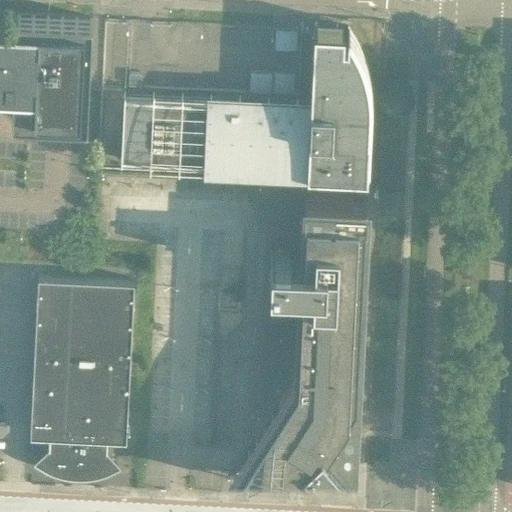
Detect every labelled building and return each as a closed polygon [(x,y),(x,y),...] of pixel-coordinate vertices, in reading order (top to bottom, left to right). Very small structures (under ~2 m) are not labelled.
[(16,28),(0,27),(0,80),(13,81),(11,118),(70,121),(87,121),(89,90),(92,17),(16,13),(16,28)] [(370,86),(370,81),(369,75),(367,69),(366,63),(364,57),(362,52),(360,46),(357,41),(354,35),(351,30),(348,25),(347,29),(345,29),(313,28),(310,101),(125,92),(125,89),(124,89),(121,158),(122,155),(307,164),(307,166),(367,169),(371,103),(371,97),(371,92),(370,86)] [(297,88),(298,70),(252,69),(251,86),(297,88)] [(329,443),(326,439),(356,391),(366,196),(305,193),(302,250),(270,249),(269,274),(301,275),(296,373),(227,480),(297,483),(312,461),(333,485),(352,468),(336,450),(337,449),(337,448),(337,447),(337,446),(337,445),(337,444),(336,443),(335,442),(334,442),(333,442),(331,442),(330,442),(329,443)] [(471,275),(472,251),(463,251),(461,275),(471,275)] [(116,463),(120,461),(107,446),(107,436),(126,437),(134,278),(38,273),(30,432),(49,433),(48,443),(33,457),(37,460),(41,462),(45,465),(50,467),(54,468),(59,470),(64,471),(69,472),(73,472),(78,473),(83,472),(88,472),(93,471),(98,470),(102,469),(107,468),(112,466),(116,463)] [(314,506),(342,505),(342,487),(314,487),(314,506)]
